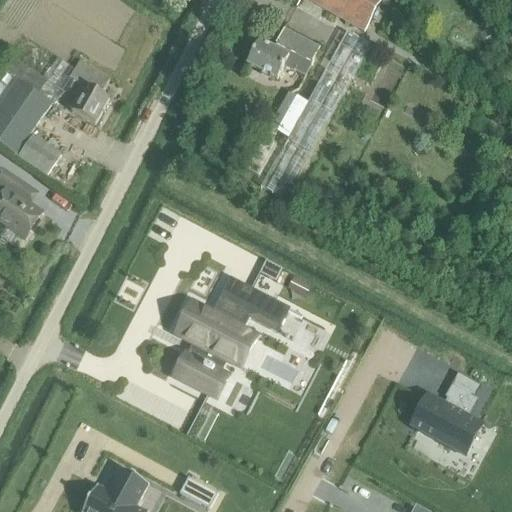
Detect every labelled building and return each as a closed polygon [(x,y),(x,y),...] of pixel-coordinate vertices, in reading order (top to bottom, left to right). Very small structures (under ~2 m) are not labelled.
[(316,0),(368,29),(383,2),(379,0),(316,0)] [(305,79),(312,65),(320,51),(280,31),(270,49),(259,43),(247,66),(277,82),(284,68),(305,79)] [(0,147),(46,180),(61,158),(30,136),(51,106),(69,94),(74,85),(69,82),(75,71),(58,61),(43,82),(12,60),(0,77),(0,147)] [(80,63),(75,71),(69,82),(74,85),(69,94),(80,100),(72,115),(95,128),(109,102),(101,98),(109,83),(84,69),(85,66),(80,63)] [(269,131),(288,141),(307,105),(288,95),(269,131)] [(264,140),(246,172),(258,179),(277,147),(264,140)] [(0,225),(6,229),(0,238),(0,240),(17,251),(24,241),(25,242),(43,215),(30,207),(38,196),(2,172),(0,175),(0,188),(6,192),(0,201),(0,225)] [(187,358),(175,380),(217,402),(229,380),(220,375),(227,362),(242,334),(248,321),(278,336),(290,312),(231,282),(219,306),(222,307),(215,320),(192,308),(178,337),(196,347),(190,359),(187,358)] [(427,403),(411,431),(455,455),(460,447),(469,452),(483,426),(469,418),(478,402),(454,389),(442,411),(427,403)] [(84,423),(91,413),(66,397),(60,407),(84,423)] [(97,489),(84,511),(139,511),(136,510),(148,489),(149,488),(120,472),(119,473),(120,473),(108,495),(98,490),(99,490),(97,489)] [(188,481),(180,497),(208,511),(210,511),(218,497),(188,481)]
